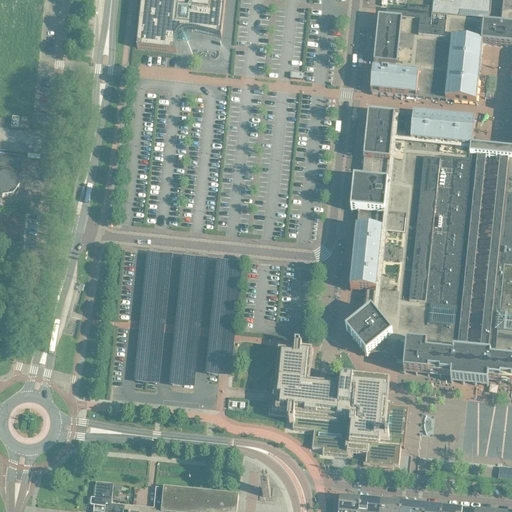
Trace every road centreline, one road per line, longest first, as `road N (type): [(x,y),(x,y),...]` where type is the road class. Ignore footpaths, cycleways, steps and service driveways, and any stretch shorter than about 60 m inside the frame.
road 1 (residential): [(65,0),(40,247),(57,273)]
road 2 (unclassified): [(330,236),(311,256),(80,232)]
road 3 (unclassified): [(330,236),(357,0)]
road 4 (residential): [(511,503),(304,483)]
road 5 (tertiary): [(249,446),(99,431)]
